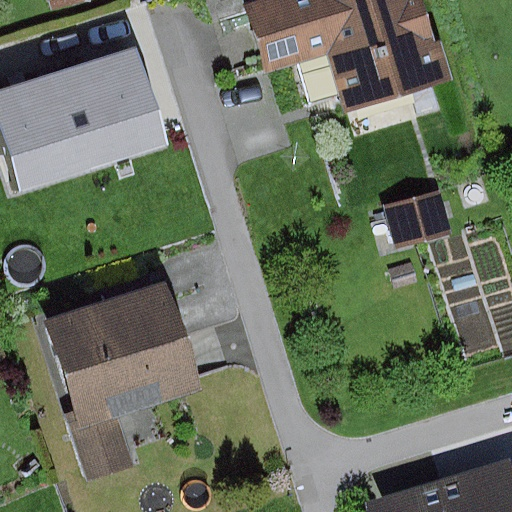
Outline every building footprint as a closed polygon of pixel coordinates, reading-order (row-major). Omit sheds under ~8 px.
[(430,0),(310,0),(269,13),(287,68),(306,69),(318,105),(353,94),(369,144),(467,113),(430,0)] [(137,22),(0,65),(0,113),(18,170),(169,122),(137,22)] [(446,195),(392,211),(404,253),(458,237),(446,195)] [(187,301),(77,338),(102,412),(71,423),(93,487),(148,468),(133,424),(219,395),(187,301)] [(511,511),(511,469),(394,507),(395,511),(511,511)]
